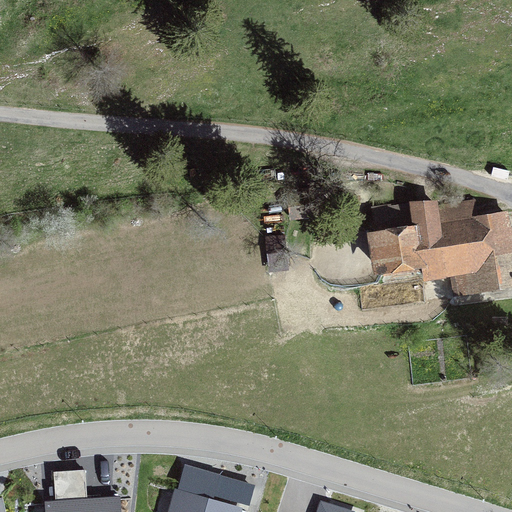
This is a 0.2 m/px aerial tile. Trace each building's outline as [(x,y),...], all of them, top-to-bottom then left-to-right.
[(287,197),(290,217),(313,215),(310,194),(287,197)] [(451,272),(454,294),(511,285),(511,229),(508,230),(505,213),(437,223),(434,202),(414,205),(415,213),(387,217),(389,232),(376,234),(383,275),(424,269),(425,276),(451,272)] [(286,236),(266,238),(269,267),(288,266),(286,236)] [(56,502),(46,503),(46,511),(119,511),(118,499),(86,500),(84,470),(54,472),(56,502)] [(213,494),(248,504),(253,488),(218,478),(213,494)] [(236,511),(238,509),(177,492),(171,511),(236,511)]
